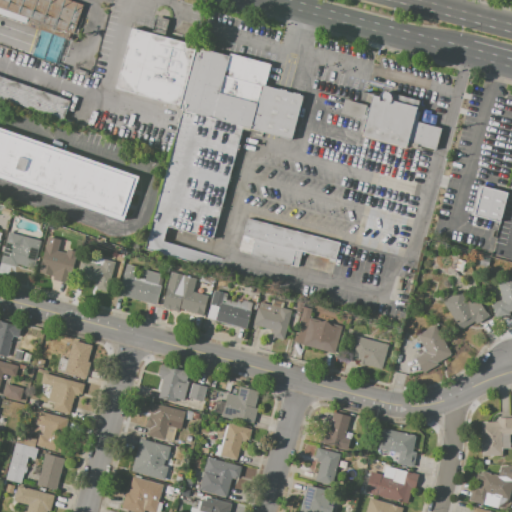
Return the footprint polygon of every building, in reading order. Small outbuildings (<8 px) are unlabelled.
[(0,0),(63,0),(84,7),(71,41),(65,39),(56,65),(30,56),(39,31),(0,17),(0,0)] [(131,32),(115,88),(179,106),(178,110),(181,111),(142,250),(218,271),(222,257),(164,241),(167,229),(212,242),(244,130),(291,143),(304,96),(265,86),(270,66),(229,55),(228,59),(131,32)] [(64,122),(0,99),(0,76),(71,101),(64,122)] [(343,99),(339,114),(364,121),(359,138),(405,150),(406,144),(435,152),(441,129),(417,122),(420,114),(415,112),(416,108),(370,96),(367,106),(343,99)] [(0,179),(0,129),(138,178),(123,223),(0,179)] [(507,193),(499,224),(470,216),(478,186),(507,193)] [(246,218),(237,252),(331,277),(340,243),(246,218)] [(42,241),(37,260),(21,256),(18,268),(0,263),(7,233),(42,241)] [(117,256),(118,249),(125,250),(123,257),(117,256)] [(45,251),(70,258),(66,272),(52,268),(50,274),(39,271),(45,251)] [(80,261),(101,267),(103,258),(114,261),(106,291),(96,288),(98,282),(76,276),(80,261)] [(458,259),(466,261),(464,272),(455,270),(458,259)] [(125,265),(137,268),(134,278),(139,279),(141,270),(160,274),(157,285),(162,286),(157,305),(117,295),(125,265)] [(161,308),(171,273),(184,277),(180,289),(196,293),(199,284),(211,287),(204,312),(194,309),(193,313),(178,308),(177,312),(161,308)] [(494,302),(502,300),(499,288),(496,289),(494,279),(511,274),(511,311),(497,315),(494,302)] [(214,291),(227,295),(225,303),(252,311),(247,330),(215,321),(218,309),(210,306),(214,291)] [(443,301),(459,291),(465,302),(476,295),(489,316),(476,325),(474,322),(461,330),(443,301)] [(257,309),(277,314),(279,308),(291,311),(283,341),(272,338),(273,332),(253,326),(257,309)] [(302,310),(311,312),(309,318),(342,326),(335,354),(296,344),(302,319),(300,318),(302,310)] [(0,320),(21,326),(18,338),(13,336),(7,357),(0,354),(0,320)] [(414,359),(421,356),(417,350),(422,347),(417,337),(435,328),(450,355),(435,363),(437,366),(422,374),(414,359)] [(355,336),(388,345),(381,370),(361,365),(362,362),(349,359),(355,336)] [(72,341),(91,346),(87,362),(91,363),(86,380),(63,374),(72,341)] [(16,350),(23,351),(20,361),(13,359),(16,350)] [(25,353),(31,354),(28,363),(23,361),(25,353)] [(35,365),(37,358),(45,360),(43,367),(35,365)] [(60,358),(66,360),(63,371),(57,369),(60,358)] [(0,361),(17,366),(14,376),(3,373),(0,383),(0,361)] [(160,364),(191,372),(183,401),(175,399),(174,402),(159,398),(163,380),(157,378),(160,364)] [(43,373),(84,384),(81,396),(74,395),(69,415),(52,410),(54,401),(48,400),(51,386),(40,383),(43,373)] [(192,383),(206,387),(202,402),(189,398),(192,383)] [(6,385),(22,389),(19,401),(3,396),(6,385)] [(227,394),(237,396),(240,387),(259,392),(255,408),(257,409),(253,425),(221,416),(227,394)] [(0,399),(13,402),(10,411),(0,408),(0,399)] [(183,412),(179,429),(168,426),(164,440),(147,436),(149,429),(144,428),(151,403),(183,412)] [(193,412),(191,420),(184,418),(186,410),(193,412)] [(39,434),(42,435),(44,426),(36,424),(39,411),(65,418),(59,441),(68,444),(65,453),(36,446),(39,434)] [(319,441),(323,428),(328,429),(333,412),(350,417),(345,432),(352,434),(347,449),(319,441)] [(480,422),(496,422),(496,417),(511,417),(511,449),(503,449),(503,457),(481,457),(480,422)] [(226,424),(250,430),(248,442),(241,440),(237,459),(219,455),(226,424)] [(382,429),(414,435),(411,452),(415,453),(413,467),(395,464),(397,453),(378,450),(382,429)] [(140,438),(170,446),(166,460),(164,460),(163,466),(168,467),(164,480),(131,471),(140,438)] [(15,442),(38,449),(35,460),(30,459),(31,457),(28,457),(21,484),(5,480),(15,442)] [(317,447),(340,454),(331,484),(315,479),(320,463),(313,461),(317,447)] [(45,453),(64,459),(56,490),(36,485),(45,453)] [(207,458),(238,466),(234,479),(230,478),(225,498),(198,490),(207,458)] [(481,471),(511,479),(511,486),(508,500),(500,498),(497,508),(468,500),(472,487),(476,488),(481,471)] [(380,476),(403,482),(406,472),(418,475),(414,488),(411,487),(406,504),(375,495),(380,476)] [(180,485),(174,484),(177,474),(182,475),(181,477),(182,478),(180,485)] [(133,477),(162,485),(155,511),(144,509),(143,511),(139,511),(121,507),(125,492),(128,493),(133,477)] [(192,481),(190,488),(184,487),(185,479),(192,481)] [(7,484),(14,486),(12,493),(5,491),(7,484)] [(17,485),(54,495),(50,511),(47,511),(46,511),(25,511),(28,505),(13,501),(17,485)] [(298,511),(305,486),(324,491),(323,497),(335,500),(332,511),(298,511)] [(174,494),(173,500),(163,497),(165,491),(174,494)] [(202,496),(231,504),(229,511),(201,511),(198,511),(202,496)] [(365,511),(370,498),(403,507),(401,511),(365,511)]
